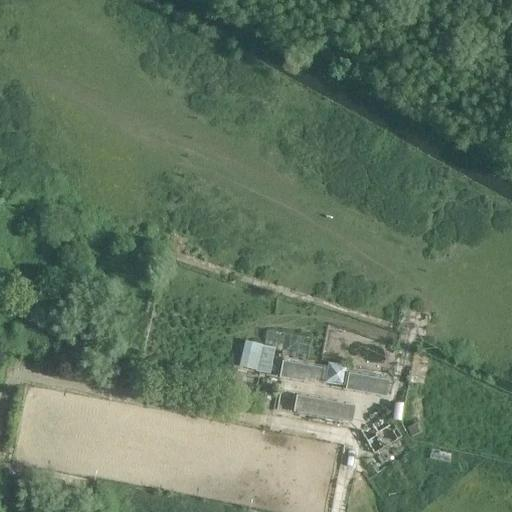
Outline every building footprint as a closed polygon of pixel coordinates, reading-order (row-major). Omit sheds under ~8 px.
[(275,348),(245,342),(239,369),(269,375),(275,348)] [(327,368),(284,360),(280,380),(386,401),(390,381),(347,372),(348,367),(328,363),(327,368)] [(354,407),(297,396),(294,412),(351,423),(354,407)] [(417,424),(407,430),(412,439),(422,433),(417,424)] [(53,481),(51,492),(62,494),(65,483),(53,481)]
